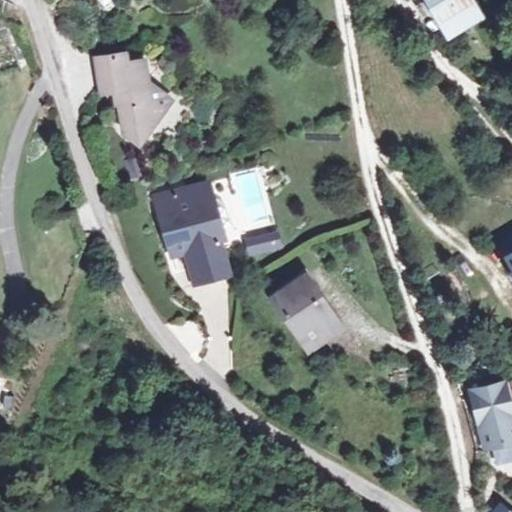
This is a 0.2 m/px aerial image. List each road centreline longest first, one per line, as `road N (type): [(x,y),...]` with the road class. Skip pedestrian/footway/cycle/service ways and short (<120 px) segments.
road 1 (residential): [(32,0),(100,221),(149,325),(255,421),(408,511)]
road 2 (residential): [(341,0),(373,196),(444,396),(466,511)]
road 3 (residential): [(511,95),(454,79),(407,0)]
